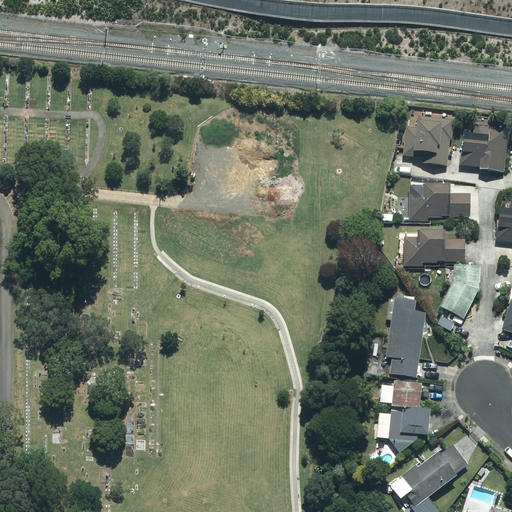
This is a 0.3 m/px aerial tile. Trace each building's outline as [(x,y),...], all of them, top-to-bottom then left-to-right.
[(417,125),(406,125),(405,157),(423,158),(422,167),(448,168),(450,142),(452,142),(453,122),(418,120),(417,125)] [(505,174),(508,128),(473,126),(472,138),(462,137),(460,168),(480,169),(479,173),(505,174)] [(449,189),(410,188),(409,222),(428,223),(428,220),(442,221),(442,219),(470,220),(471,196),(449,195),(449,189)] [(511,202),(510,213),(500,212),(499,219),(497,219),(495,242),(511,243),(511,202)] [(444,235),(416,234),(416,239),(404,239),(402,268),(423,269),(423,265),(437,266),(437,264),(464,265),(465,241),(444,240),(444,235)] [(478,294),(479,272),(454,270),(453,286),(440,310),(464,322),(478,294)] [(511,300),(502,332),(511,335),(511,300)] [(415,304),(393,301),(385,376),(418,379),(425,316),(414,315),(415,304)] [(420,413),(420,389),(412,389),(412,386),(392,385),(392,387),(380,387),(379,405),(392,406),(391,417),(375,416),(374,440),(389,442),(401,456),(418,440),(429,440),(429,413),(420,413)] [(438,511),(428,498),(455,479),(454,478),(469,468),(453,446),(439,456),(438,455),(417,470),(415,468),(400,478),(401,479),(389,488),(399,502),(400,501),(402,504),(400,505),(405,511),(438,511)]
